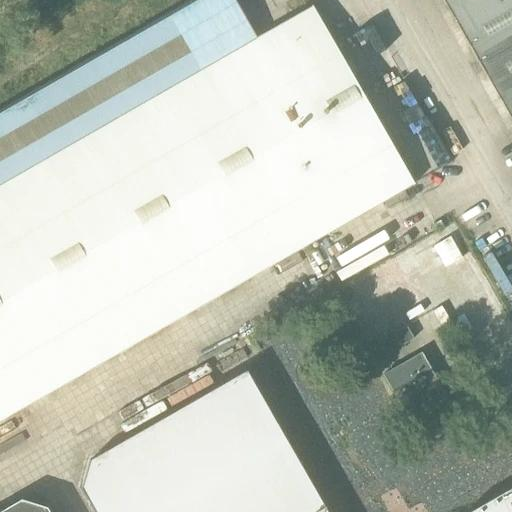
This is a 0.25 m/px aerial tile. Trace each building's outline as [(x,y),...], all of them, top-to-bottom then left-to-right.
[(0,419),(326,233),(393,195),(398,203),(406,198),(402,190),(414,183),(312,7),(256,39),(233,0),(198,0),(0,113),(0,419)] [(441,0),(456,25),(500,0),(441,0)] [(511,0),(500,0),(456,25),(478,64),(511,44),(511,0)] [(511,44),(478,64),(511,122),(511,44)] [(408,325),(370,346),(377,358),(415,337),(408,325)] [(423,351),(385,372),(414,425),(452,403),(434,370),(434,369),(433,367),(423,351)] [(89,461),(81,489),(93,511),(327,511),(325,508),(326,508),(326,507),(325,508),(247,371),(89,461)] [(511,511),(511,488),(470,511),(511,511)] [(49,511),(47,508),(22,500),(0,511),(49,511)]
